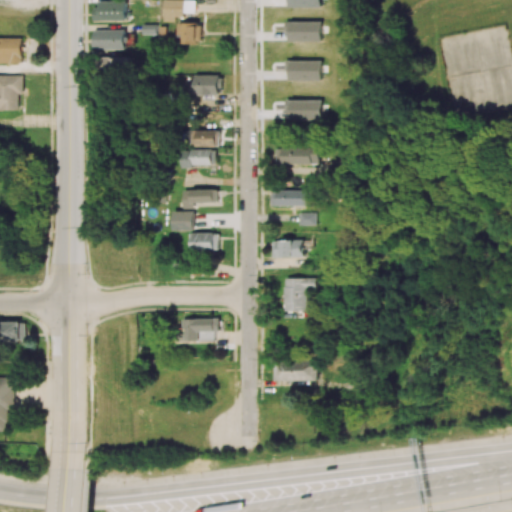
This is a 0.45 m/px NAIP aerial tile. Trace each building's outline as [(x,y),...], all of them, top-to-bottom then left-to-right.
[(183,0),(163,0),(163,19),(184,19),(183,0)] [(127,1),(96,2),(96,21),(127,20),(127,1)] [(323,21),(286,22),(286,32),(291,32),(291,41),(324,41),(323,21)] [(202,43),(202,23),(180,23),(179,43),(202,43)] [(127,30),(95,30),(94,49),(126,49),(127,30)] [(0,37),(0,63),(23,63),(24,38),(0,37)] [(131,57),(105,56),(104,73),(130,74),(131,57)] [(323,81),(324,61),(291,61),(291,80),(323,81)] [(0,110),(19,110),(19,94),(24,94),(24,75),(0,75),(0,110)] [(195,75),(195,95),(222,95),(222,75),(195,75)] [(292,118),(323,119),(324,101),(293,100),(292,118)] [(192,130),(192,147),(220,146),(219,130),(192,130)] [(319,149),(278,147),(278,163),(319,164),(319,149)] [(183,150),(183,166),(216,166),(216,150),(183,150)] [(184,209),(195,208),(194,203),(220,202),(219,189),(183,190),(184,209)] [(273,205),(308,206),(309,190),(274,190),(273,205)] [(195,230),(195,211),(174,211),(174,230),(195,230)] [(315,213),(299,213),(299,225),(315,224),(315,213)] [(220,252),(221,233),(194,232),(194,252),(220,252)] [(274,257),(302,257),(302,240),(273,241),(274,257)] [(305,311),(304,289),(314,289),(313,278),(283,278),(284,311),(305,311)] [(221,318),(185,319),(186,341),(215,341),(215,331),(222,331),(221,318)] [(0,341),(23,341),(22,321),(0,321),(0,341)] [(0,430),(8,431),(8,410),(15,410),(15,377),(0,377),(0,430)]
